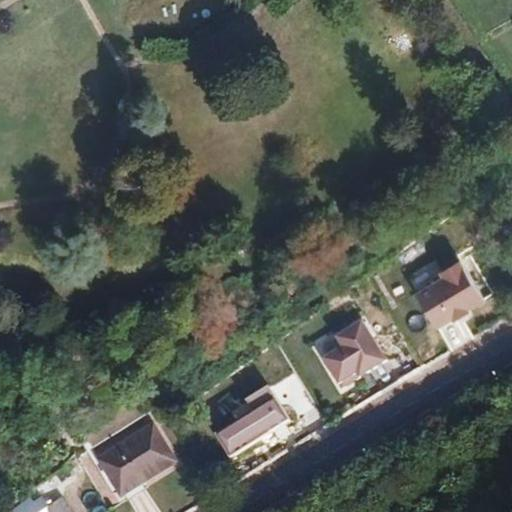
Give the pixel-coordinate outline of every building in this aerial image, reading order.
[(150,41),(150,53),(178,54),(179,42),(150,41)] [(492,293),(468,254),(439,272),(445,282),(423,296),(441,325),(492,293)] [(389,361),(364,321),(338,337),(345,348),(325,360),(343,389),(389,361)] [(290,420),(276,397),(220,432),(233,454),(290,420)] [(180,461),(155,421),(98,457),(123,496),(180,461)] [(53,482),(39,490),(48,505),(62,497),(53,482)] [(24,511),(22,511),(51,511),(42,496),(22,508),(24,511)]
